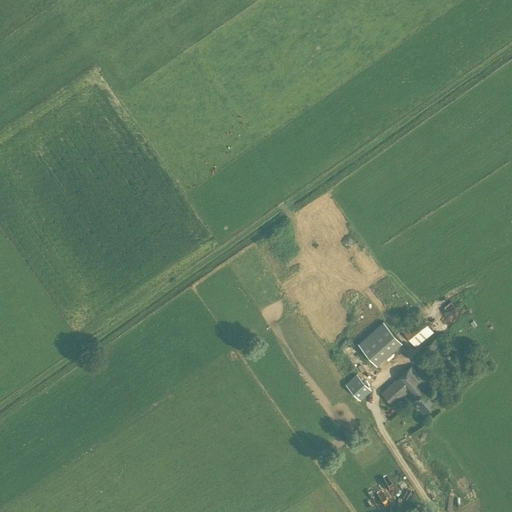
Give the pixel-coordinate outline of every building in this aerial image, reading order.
[(434,331),(421,314),(402,329),(415,346),(434,331)] [(402,341),(384,320),(358,343),(377,364),(402,341)] [(459,361),(437,336),(424,348),(445,373),(459,361)] [(393,405),(408,392),(423,411),(436,399),(426,388),(429,385),(412,365),(382,392),(393,405)] [(363,398),(373,387),(357,372),(346,383),(363,398)] [(390,477),(385,479),(389,489),(394,487),(390,477)] [(385,506),(389,503),(382,494),(379,496),(385,506)]
